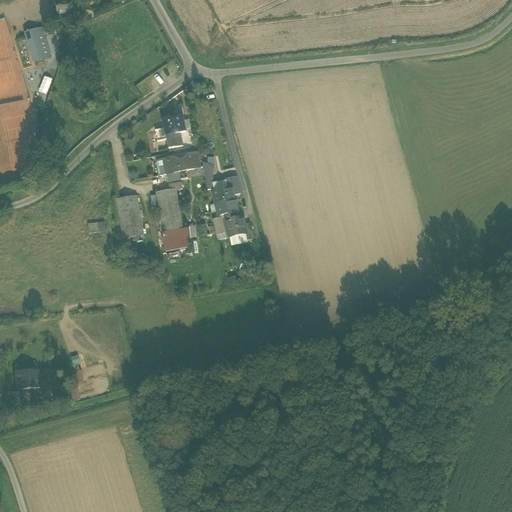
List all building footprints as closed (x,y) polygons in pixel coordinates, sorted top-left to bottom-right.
[(56,7),(57,16),(71,14),(70,5),(56,7)] [(26,33),(28,39),(38,36),(44,60),(52,58),(43,28),(26,33)] [(35,63),(44,60),(38,36),(28,39),(35,63)] [(45,77),(39,91),(46,94),(52,79),(45,77)] [(163,121),(166,137),(174,135),(180,134),(186,133),(185,131),(184,122),(182,117),(163,121)] [(174,135),(177,148),(183,146),(180,134),(174,135)] [(177,148),(174,135),(166,137),(169,149),(177,148)] [(164,161),(167,176),(186,171),(201,169),(198,154),(164,161)] [(160,177),(167,176),(164,161),(157,162),(160,177)] [(202,164),(204,173),(211,172),(212,172),(214,167),(207,165),(202,164)] [(186,171),(188,179),(202,176),(201,169),(186,171)] [(188,179),(186,171),(167,176),(168,183),(188,179)] [(137,172),(129,173),(130,181),(138,180),(137,172)] [(213,193),(216,205),(235,200),(234,196),(240,195),(236,179),(227,181),(229,189),(214,193),(213,193)] [(213,184),(213,180),(206,182),(207,191),(213,189),(216,189),(215,185),(214,186),(213,184)] [(229,189),(227,181),(213,184),(214,186),(215,185),(216,189),(213,189),(214,193),(229,189)] [(169,185),(170,191),(176,190),(183,189),(182,183),(169,185)] [(156,193),(163,233),(183,230),(176,190),(170,191),(156,193)] [(117,200),(123,240),(143,236),(137,196),(117,200)] [(238,213),(235,200),(216,205),(217,213),(218,217),(225,215),(231,214),(238,213)] [(232,216),(231,214),(225,215),(229,238),(245,235),(246,235),(244,226),(243,218),(235,220),(234,216),(232,216)] [(213,220),(213,222),(220,220),(222,229),(223,234),(217,236),(218,240),(218,241),(227,239),(222,218),(213,220)] [(216,231),(222,229),(220,220),(213,222),(216,231)] [(88,225),(89,234),(110,232),(109,223),(88,225)] [(245,235),(247,241),(255,240),(250,224),(244,226),(246,235),(245,235)] [(206,225),(196,227),(198,237),(207,236),(206,225)] [(189,227),(189,229),(191,238),(198,237),(196,227),(196,226),(189,227)] [(189,229),(183,230),(163,233),(166,252),(192,248),(189,229)] [(247,241),(245,235),(229,238),(231,247),(247,244),(247,241)] [(226,279),(227,287),(238,284),(236,276),(226,279)] [(71,357),(73,367),(80,365),(78,356),(71,357)] [(35,366),(15,367),(16,374),(15,374),(17,390),(40,388),(38,372),(36,372),(35,366)] [(84,380),(81,371),(73,373),(76,382),(84,380)] [(80,401),(78,389),(70,390),(72,402),(80,401)] [(23,393),(12,393),(13,405),(24,404),(23,393)]
